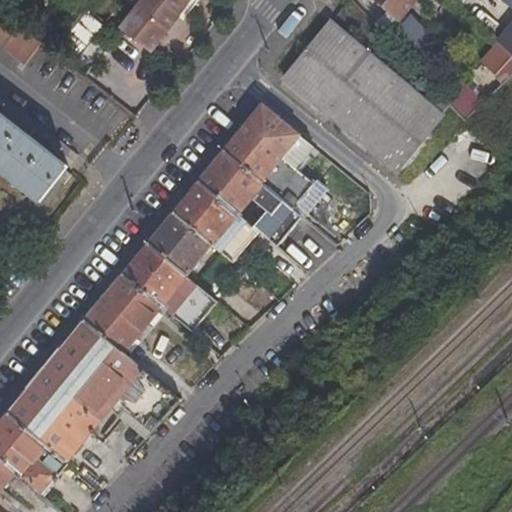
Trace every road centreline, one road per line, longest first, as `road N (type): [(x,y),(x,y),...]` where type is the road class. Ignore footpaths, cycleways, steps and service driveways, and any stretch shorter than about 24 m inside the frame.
road 1 (unclassified): [(109,511),(403,198),(229,52)]
road 2 (residential): [(229,52),(0,328)]
